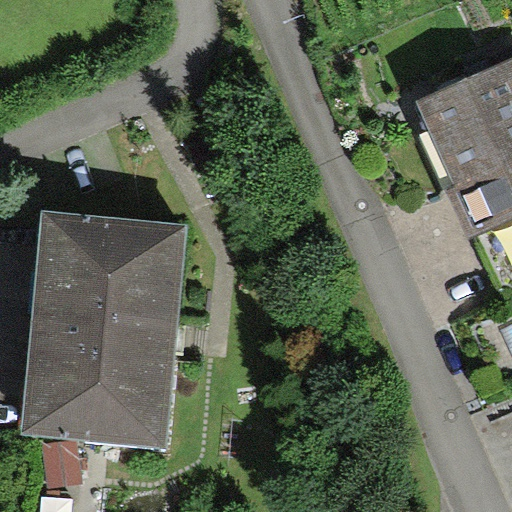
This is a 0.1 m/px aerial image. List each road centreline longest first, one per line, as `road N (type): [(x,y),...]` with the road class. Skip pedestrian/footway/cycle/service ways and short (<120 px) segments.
road 1 (residential): [(478,511),(267,0)]
road 2 (residential): [(185,0),(190,37),(157,89),(0,152)]
